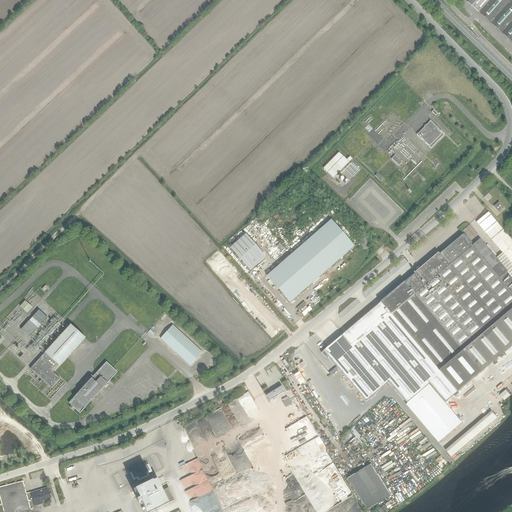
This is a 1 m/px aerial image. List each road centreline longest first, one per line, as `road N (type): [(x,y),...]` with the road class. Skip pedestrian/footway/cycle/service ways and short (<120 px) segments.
road 1 (unclassified): [(0,476),(100,446),(247,374),(421,233),(506,150),(507,105),(407,0)]
road 2 (unknown): [(511,368),(481,393),(466,419),(353,289)]
road 3 (unknown): [(247,374),(278,442),(275,486),(285,511)]
